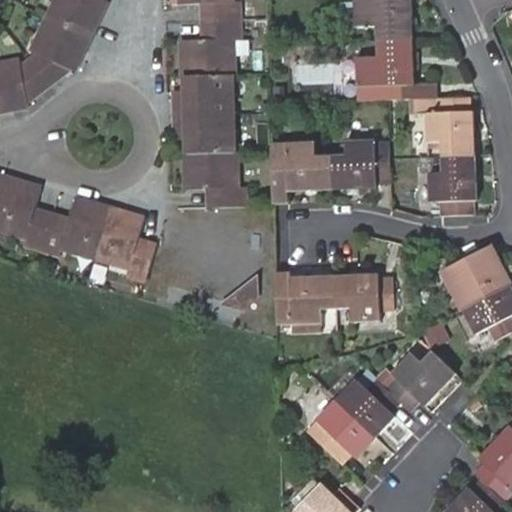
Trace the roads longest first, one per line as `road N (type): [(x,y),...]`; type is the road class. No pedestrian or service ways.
road 1 (residential): [(57,176),(90,190),(130,179),(147,151),(146,115),(123,87),(88,79),(45,109),(39,144)]
road 2 (residential): [(511,225),(465,239),(364,220),(301,225)]
road 3 (residential): [(460,10),(493,81),(511,156)]
